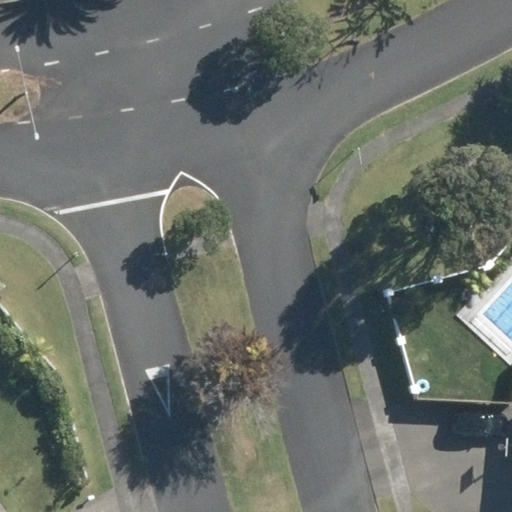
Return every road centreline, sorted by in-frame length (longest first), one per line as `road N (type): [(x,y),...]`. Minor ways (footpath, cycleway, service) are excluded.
road 1 (residential): [(344,511),(246,121)]
road 2 (residential): [(101,150),(195,511)]
road 3 (residential): [(502,0),(397,59),(246,121)]
road 4 (residential): [(143,3),(211,62),(246,121)]
road 5 (residential): [(101,150),(103,78),(143,3)]
road 6 (residential): [(246,121),(101,150)]
road 7 (residential): [(0,34),(143,3)]
